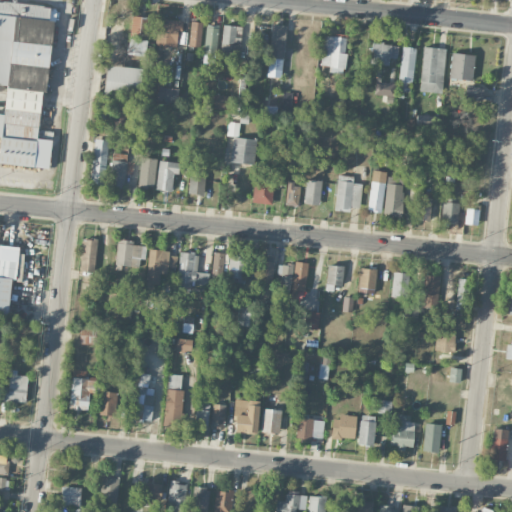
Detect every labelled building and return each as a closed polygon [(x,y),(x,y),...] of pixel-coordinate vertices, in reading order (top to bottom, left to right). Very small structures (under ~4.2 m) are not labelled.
[(53,7),(0,2),(0,83),(7,84),(4,114),(0,113),(0,138),(0,143),(0,163),(49,168),(51,139),(41,139),(53,7)] [(130,33),(147,35),(149,18),(132,16),(130,33)] [(179,20),(159,19),(157,45),(178,47),(179,20)] [(202,22),(190,21),(189,46),(201,47),(202,22)] [(283,77),(285,25),(270,24),(268,77),(283,77)] [(218,26),(205,25),(204,63),(217,63),(218,26)] [(220,58),(238,60),(242,27),(223,25),(220,58)] [(347,35),(323,34),(321,65),(330,66),(329,72),(344,73),(347,35)] [(128,49),(145,51),(147,40),(129,38),(128,49)] [(390,58),(397,58),(398,46),(373,42),(370,63),(389,65),(390,58)] [(404,93),(405,86),(411,86),(416,48),(402,46),(397,92),(404,93)] [(420,91),(443,92),(445,48),(423,47),(420,91)] [(473,80),(474,54),(451,53),(450,79),(473,80)] [(104,95),(140,97),(142,68),(106,66),(104,95)] [(240,78),(238,98),(244,99),(246,79),(240,78)] [(375,95),(395,95),(395,83),(375,82),(375,95)] [(482,100),(482,86),(465,86),(465,99),(482,100)] [(178,88),(158,87),(157,101),(178,102),(178,88)] [(113,136),(125,136),(126,113),(114,112),(113,136)] [(432,115),(417,115),(416,125),(432,126),(432,115)] [(253,165),(256,139),(233,137),(230,162),(253,165)] [(107,139),(93,139),(91,185),(105,185),(107,139)] [(419,152),(406,151),(406,172),(418,172),(419,152)] [(125,186),(126,154),(110,153),(109,186),(125,186)] [(139,186),(155,187),(156,158),(140,157),(139,186)] [(178,174),(179,163),(160,160),(156,189),(171,191),(174,174),(178,174)] [(189,194),(204,194),(205,176),(201,176),(201,167),(190,167),(189,194)] [(385,171),(371,170),(368,211),(382,212),(385,171)] [(335,210),(350,211),(350,208),(360,208),(361,184),(353,183),(353,176),(337,175),(335,210)] [(401,216),(403,178),(386,177),(384,215),(401,216)] [(304,203),(319,205),(321,181),(306,179),(304,203)] [(273,181),(253,181),(252,203),(272,203),(273,181)] [(286,205),(299,206),(300,183),(287,182),(286,205)] [(416,220),(430,220),(431,193),(417,192),(416,220)] [(459,203),(443,201),(440,221),(456,224),(459,203)] [(478,225),(479,209),(466,208),(465,224),(478,225)] [(82,239),(80,271),(95,272),(96,239),(82,239)] [(139,268),(140,259),(145,259),(146,246),(134,245),(134,240),(117,239),(116,267),(139,268)] [(177,252),(148,251),(147,286),(160,286),(160,274),(167,274),(168,267),(176,267),(177,252)] [(208,273),(198,271),(200,254),(180,252),(176,287),(194,289),(195,284),(207,285),(208,273)] [(224,252),(213,252),(212,276),(223,277),(224,252)] [(244,283),(245,256),(229,255),(228,282),(244,283)] [(273,285),(273,260),(261,259),(261,285),(273,285)] [(303,307),(305,262),(294,262),(291,306),(303,307)] [(293,266),(278,264),(277,274),(280,274),(279,290),(290,291),(293,266)] [(342,285),(343,265),(327,265),(326,284),(342,285)] [(358,292),(375,293),(376,269),(359,268),(358,292)] [(391,297),(407,298),(408,273),(392,272),(391,297)] [(437,308),(438,276),(424,275),(423,307),(437,308)] [(467,310),(470,279),(458,278),(455,309),(467,310)] [(342,311),(352,312),(354,298),(343,297),(342,311)] [(242,325),(250,326),(253,309),(245,308),(242,325)] [(417,320),(417,308),(406,308),(406,320),(417,320)] [(305,323),(318,325),(320,312),(307,310),(305,323)] [(93,344),(94,329),(80,329),(80,343),(93,344)] [(434,350),(453,352),(455,335),(436,333),(434,350)] [(191,350),(192,339),(176,338),(175,350),(191,350)] [(318,378),(327,379),(329,365),(319,364),(318,378)] [(449,382),(460,382),(461,368),(449,368),(449,382)] [(69,409),(88,410),(89,393),(95,393),(95,380),(86,380),(87,371),(71,370),(69,409)] [(151,421),(154,395),(147,394),(150,374),(138,372),(132,418),(151,421)] [(182,375),(167,374),(165,422),(180,423),(182,375)] [(27,402),(27,375),(9,375),(9,387),(2,387),(2,402),(27,402)] [(115,415),(116,392),(99,391),(98,415),(115,415)] [(247,400),(235,399),(234,413),(245,414),(247,400)] [(259,401),(248,400),(246,416),(236,414),(234,432),(256,433),(259,401)] [(378,412),(391,413),(391,401),(379,400),(378,412)] [(225,428),(225,404),(212,404),(211,427),(225,428)] [(195,425),(207,426),(208,410),(196,409),(195,425)] [(261,432),(280,433),(280,410),(261,409),(261,432)] [(454,424),(455,411),(446,410),(446,424),(454,424)] [(412,447),(413,415),(394,414),(392,447),(404,448),(404,446),(412,447)] [(333,415),(331,437),(354,439),(356,417),(333,415)] [(357,445),(372,447),(376,416),(360,415),(357,445)] [(296,438),(323,439),(324,419),(297,418),(296,438)] [(422,451),(438,453),(441,424),(425,423),(422,451)] [(505,460),(507,429),(492,429),(491,459),(505,460)] [(118,478),(102,477),(100,508),(117,509),(118,478)] [(168,507),(184,508),(185,482),(169,481),(168,507)] [(162,484),(145,483),(144,502),(161,502),(162,484)] [(80,505),(81,487),(62,486),(61,505),(80,505)] [(208,487),(193,486),(192,511),(207,511),(208,487)] [(213,511),(228,511),(231,491),(216,490),(213,511)] [(296,511),(297,508),(305,509),(307,494),(286,491),(285,501),(277,500),(275,511),(296,511)] [(324,511),(325,496),(308,496),(306,511),(324,511)] [(371,511),(372,500),(354,499),(353,511),(371,511)]
